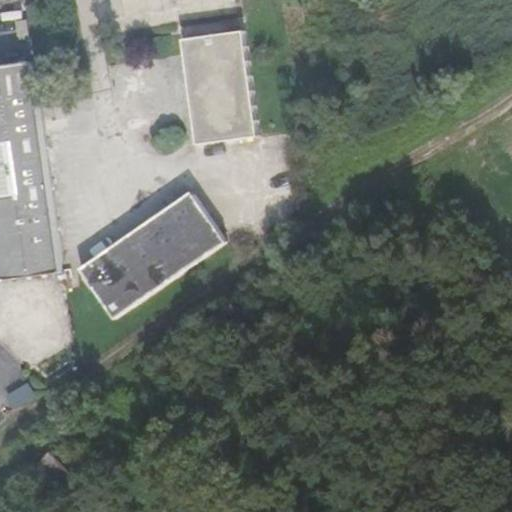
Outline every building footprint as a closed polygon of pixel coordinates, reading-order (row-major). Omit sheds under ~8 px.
[(185,35),(247,30),(246,19),(184,24),(185,35)] [(17,39),(27,37),(25,22),(15,24),(17,39)] [(182,41),(197,148),(256,141),(242,34),(182,41)] [(0,285),(0,286),(60,278),(31,64),(0,67),(0,285)] [(79,270),(113,321),(226,244),(191,195),(79,270)]
